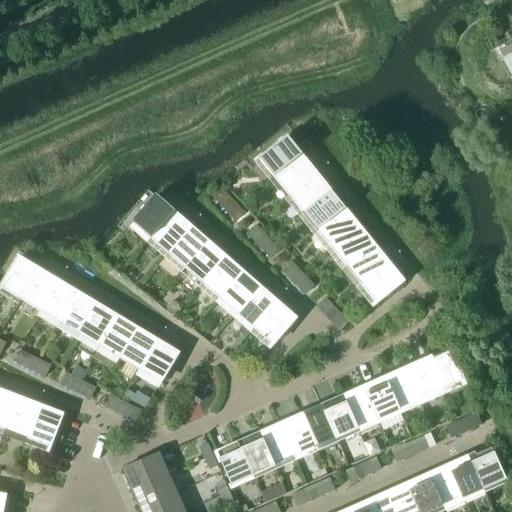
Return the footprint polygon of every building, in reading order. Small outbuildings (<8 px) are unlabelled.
[(511,39),(497,48),(511,74),(511,39)] [(268,170),(274,177),(301,156),(286,137),(259,159),(261,161),(258,164),(265,172),(268,170)] [(315,174),(301,156),(274,177),(288,195),(315,174)] [(288,195),(303,213),(329,191),(315,174),(288,195)] [(218,203),(228,195),(222,188),(212,197),(218,203)] [(303,213),(317,231),(344,209),(329,191),(303,213)] [(224,209),(234,201),(228,195),(218,203),(224,209)] [(143,232),(151,238),(173,213),(155,197),(133,223),(135,224),(132,227),(140,235),(143,232)] [(230,215),(239,207),(234,201),(224,209),(230,215)] [(230,215),(236,221),(245,213),(239,207),(230,215)] [(358,227),(344,209),(317,231),(331,248),(358,227)] [(168,253),(190,228),(173,213),(151,238),(168,253)] [(253,240),(263,232),(257,225),(247,234),(253,240)] [(372,245),(358,227),(331,248),(346,266),(372,245)] [(168,253),(185,268),(207,243),(190,228),(168,253)] [(259,246),(268,238),(263,232),(253,240),(259,246)] [(264,252),(274,244),(268,238),(259,246),(264,252)] [(202,283),(225,258),(207,243),(185,268),(202,283)] [(264,252),(270,258),(280,250),(274,244),(264,252)] [(387,262),(372,245),(346,266),(360,284),(387,262)] [(21,300),(39,271),(19,258),(7,277),(1,287),(3,289),(1,292),(11,298),(13,295),(21,300)] [(219,298),(242,272),(225,258),(202,283),(219,298)] [(125,261),(117,271),(120,273),(129,264),(125,261)] [(288,276),(297,268),(291,262),(282,270),(288,276)] [(375,302),(402,281),(387,262),(360,284),(375,302)] [(293,282),(303,274),(297,268),(288,276),(293,282)] [(21,300),(41,311),(58,282),(39,271),(21,300)] [(242,272),(219,298),(236,313),(259,287),(242,272)] [(299,288),(309,280),(303,274),(293,282),(299,288)] [(299,288),(305,295),(315,286),(309,280),(299,288)] [(78,294),(58,282),(41,311),(60,323),(78,294)] [(236,313),(254,328),(276,302),(259,287),(236,313)] [(60,323),(80,335),(97,306),(78,294),(60,323)] [(322,313),(331,304),(326,299),(316,307),(322,313)] [(276,302),(254,328),(272,344),(294,318),(276,302)] [(328,319),(337,310),(331,304),(322,313),(328,319)] [(167,310),(174,316),(178,310),(171,305),(167,310)] [(117,317),(97,306),(80,335),(99,347),(117,317)] [(334,325),(343,316),(337,310),(328,319),(334,325)] [(334,325),(339,331),(349,322),(343,316),(334,325)] [(99,347),(119,358),(137,329),(117,317),(99,347)] [(119,358),(139,370),(156,341),(137,329),(119,358)] [(177,353),(156,341),(139,370),(159,382),(177,353)] [(23,366),(28,354),(21,350),(15,362),(23,366)] [(448,350),(427,360),(440,391),(462,381),(448,350)] [(30,369),(36,358),(28,354),(23,366),(30,369)] [(38,373),(43,362),(36,358),(30,369),(38,373)] [(419,400),(440,391),(427,360),(406,369),(419,400)] [(38,373),(45,377),(51,365),(43,362),(38,373)] [(385,379),(399,409),(419,400),(406,369),(385,379)] [(68,388),(73,377),(66,373),(60,384),(68,388)] [(75,392),(81,381),(73,377),(68,388),(75,392)] [(378,419),(399,409),(385,379),(364,388),(378,419)] [(83,396),(88,384),(81,381),(75,392),(83,396)] [(83,396),(90,399),(96,388),(88,384),(83,396)] [(378,419),(364,388),(343,397),(357,428),(378,419)] [(127,390),(124,397),(131,401),(135,394),(127,390)] [(0,427),(5,430),(17,398),(0,391),(0,427)] [(113,411),(118,399),(111,396),(105,407),(113,411)] [(336,437),(357,428),(343,397),(322,406),(336,437)] [(26,438),(39,406),(17,398),(5,430),(26,438)] [(120,415),(126,403),(118,399),(113,411),(120,415)] [(128,418),(133,407),(126,403),(120,415),(128,418)] [(61,415),(39,406),(26,438),(49,447),(61,415)] [(322,406),(301,416),(315,447),(336,437),(322,406)] [(128,418),(135,422),(141,411),(133,407),(128,418)] [(474,428),(481,425),(476,413),(469,416),(474,428)] [(294,456),(315,447),(301,416),(280,425),(294,456)] [(474,428),(469,416),(461,420),(466,431),(474,428)] [(466,431),(461,420),(453,423),(458,435),(466,431)] [(458,435),(453,423),(446,427),(451,438),(458,435)] [(273,465),(294,456),(280,425),(260,434),(273,465)] [(252,474),(273,465),(260,434),(239,444),(252,474)] [(427,449),(435,445),(430,434),(422,437),(427,449)] [(427,449),(422,437),(414,440),(420,452),(427,449)] [(420,452),(414,440),(407,444),(412,455),(420,452)] [(199,447),(204,458),(212,455),(207,443),(199,447)] [(252,474),(239,444),(217,453),(231,484),(252,474)] [(412,455),(407,444),(399,447),(404,459),(412,455)] [(404,459),(399,447),(391,451),(397,462),(404,459)] [(491,447),(470,457),(483,488),(505,478),(491,447)] [(125,470),(133,490),(167,475),(158,455),(125,470)] [(210,470),(217,466),(212,455),(204,458),(210,470)] [(470,457),(449,466),(462,497),(483,488),(470,457)] [(373,473),(381,469),(376,458),(368,461),(373,473)] [(373,473),(368,461),(360,464),(366,476),(373,473)] [(366,476),(360,464),(353,468),(358,479),(366,476)] [(449,466),(428,475),(442,506),(462,497),(449,466)] [(358,479),(353,468),(345,471),(350,483),(358,479)] [(133,490),(142,508),(175,494),(167,475),(133,490)] [(428,475),(407,485),(419,511),(428,511),(442,506),(428,475)] [(327,493),(334,490),(329,478),(322,482),(327,493)] [(216,484),(221,496),(229,492),(224,481),(216,484)] [(272,500),(292,491),(288,481),(267,490),(272,500)] [(327,493),(322,482),(314,485),(319,497),(327,493)] [(319,497),(314,485),(306,488),(311,500),(319,497)] [(419,511),(407,485),(386,494),(394,511),(419,511)] [(311,500),(306,488),(299,492),(304,503),(311,500)] [(226,507),(234,504),(229,492),(221,496),(226,507)] [(304,503),(299,492),(291,495),(296,507),(304,503)] [(143,511),(183,511),(175,494),(142,508),(143,511)] [(394,511),(386,494),(365,503),(369,511),(394,511)] [(270,511),(279,511),(275,502),(268,506),(270,511)] [(369,511),(365,503),(345,511),(369,511)]
